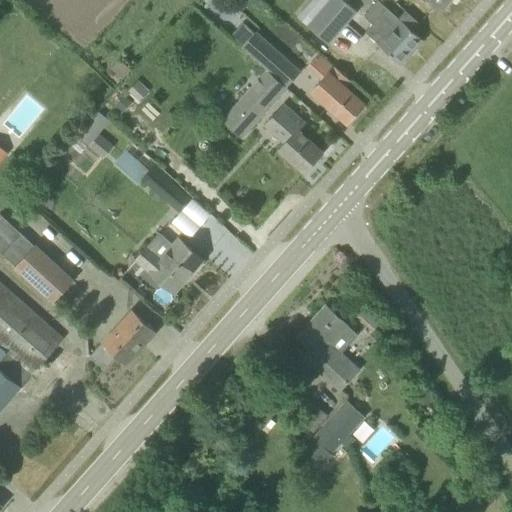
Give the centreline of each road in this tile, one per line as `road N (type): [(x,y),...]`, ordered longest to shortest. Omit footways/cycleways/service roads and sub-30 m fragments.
road 1 (secondary): [(67,511),(340,203)]
road 2 (unclassified): [(511,459),(340,203)]
road 3 (secondary): [(340,203),(511,12)]
